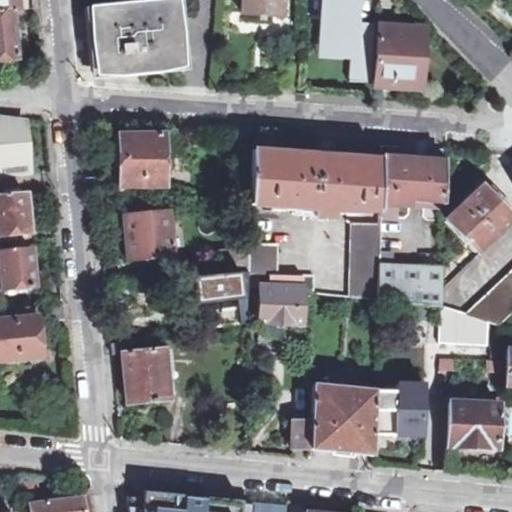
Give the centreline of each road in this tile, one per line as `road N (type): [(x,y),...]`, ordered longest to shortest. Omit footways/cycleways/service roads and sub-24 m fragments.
road 1 (residential): [(511,102),(485,129),(68,103)]
road 2 (residential): [(96,460),(511,503)]
road 3 (residential): [(68,103),(96,460)]
road 4 (residential): [(421,0),(511,83)]
